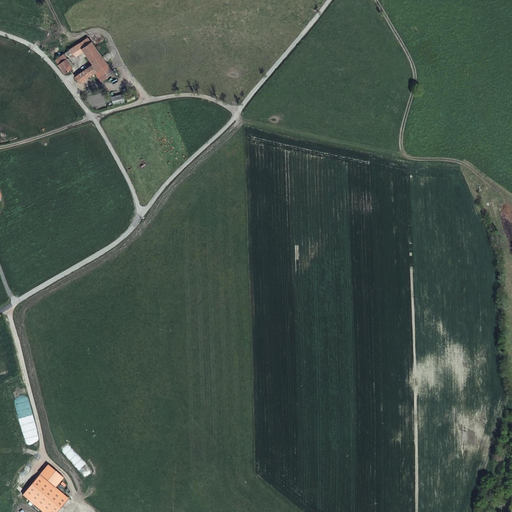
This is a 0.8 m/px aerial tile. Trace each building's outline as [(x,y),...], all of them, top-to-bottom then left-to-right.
[(70,50),(75,57),(83,52),(81,49),(91,42),(88,37),(70,50)] [(112,80),(116,77),(113,72),(91,42),(81,49),(83,52),(87,57),(82,61),(88,69),(75,78),(79,83),(88,77),(91,81),(98,76),(101,81),(109,76),(112,80)] [(48,51),(55,60),(63,55),(55,45),(49,49),(48,51)] [(55,60),(65,73),(70,70),(71,71),(73,70),(72,68),(73,67),(74,66),(69,59),(67,59),(64,54),(63,55),(55,60)] [(44,470),(16,499),(29,511),(56,511),(62,506),(50,494),(58,485),(44,470)]
